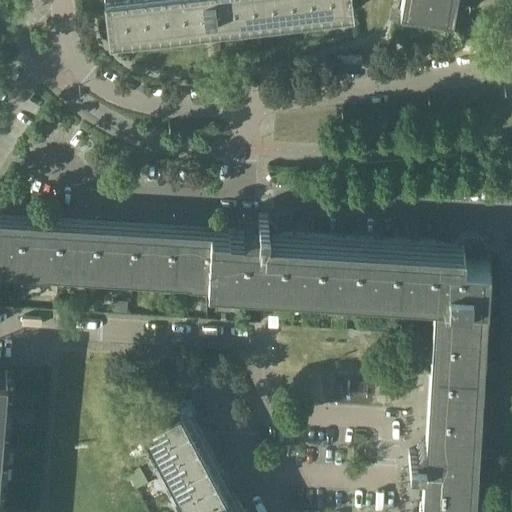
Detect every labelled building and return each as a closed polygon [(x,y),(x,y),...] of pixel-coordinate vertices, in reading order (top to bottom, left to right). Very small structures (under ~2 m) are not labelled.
[(104,0),(106,12),(109,36),(205,25),(212,24),(217,24),(218,24),(218,23),(353,7),(352,0),(104,0)] [(406,0),(406,7),(446,14),(448,0),(406,0)] [(0,258),(208,271),(208,277),(264,280),(264,275),(282,277),(282,281),(435,290),(434,306),(427,436),(425,436),(424,437),(423,438),(422,438),(421,439),(420,440),(419,441),(419,442),(418,443),(418,445),(417,446),(417,450),(409,449),(408,458),(413,459),(413,460),(414,461),(414,462),(415,463),(416,465),(417,466),(418,467),(419,467),(420,468),(421,469),(422,470),(423,470),(425,471),(428,471),(427,479),(428,479),(426,505),(426,511),(467,511),(468,505),(469,482),(473,482),(474,461),(475,455),(482,331),(487,252),(487,249),(487,248),(486,247),(486,246),(486,244),(485,243),(484,242),(484,241),(483,240),(482,239),(481,238),(480,238),(479,237),(478,236),(477,236),(476,235),(472,234),(471,234),(470,234),(469,235),(468,235),(466,235),(465,236),(464,236),(463,237),(462,237),(461,238),(460,239),(459,240),(459,241),(458,242),(457,243),(435,241),(421,240),(411,240),(383,238),(373,238),(366,237),(355,236),(346,236),(336,235),(309,234),(285,232),(278,232),(278,230),(277,229),(277,228),(276,227),(275,226),(275,225),(274,224),(273,223),(272,222),(271,221),(270,220),(269,219),(267,219),(268,214),(258,214),(258,222),(254,222),(253,222),(252,222),(251,222),(250,223),(249,223),(248,224),(247,224),(247,225),(246,225),(244,228),(244,230),(211,228),(210,230),(0,217),(0,258)] [(11,284),(11,294),(19,294),(20,285),(11,284)] [(110,297),(109,308),(123,308),(123,297),(110,297)] [(0,503),(0,500),(11,368),(0,366),(0,508),(0,504),(0,503)] [(245,511),(243,508),(235,492),(238,490),(220,465),(183,396),(137,421),(185,511),(245,511)]
